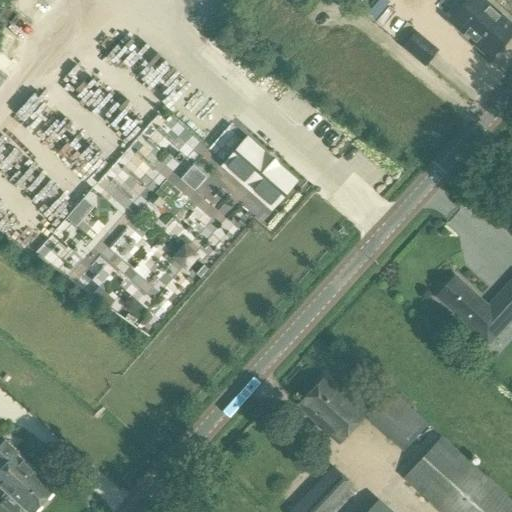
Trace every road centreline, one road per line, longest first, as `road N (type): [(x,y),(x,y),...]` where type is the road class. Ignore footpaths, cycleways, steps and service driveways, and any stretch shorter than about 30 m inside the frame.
road 1 (tertiary): [(128,511),(511,90)]
road 2 (unknown): [(392,220),(171,22),(165,0)]
